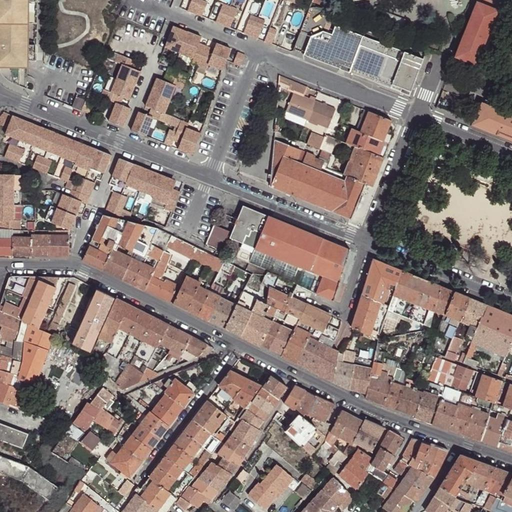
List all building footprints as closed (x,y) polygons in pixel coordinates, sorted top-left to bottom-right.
[(0,0),(0,65),(3,73),(8,78),(13,82),(30,89),(30,63),(31,47),(31,40),(23,40),(24,32),(24,26),(31,26),(32,4),(31,0),(0,0)] [(201,0),(193,0),(189,10),(196,13),(201,0)] [(209,2),(203,0),(201,0),(196,13),(203,16),(209,2)] [(489,0),(479,0),(457,56),(476,64),(479,55),(496,12),(500,4),(489,0)] [(310,9),(308,16),(316,17),(324,11),(318,8),(310,9)] [(217,23),(224,26),(230,12),(222,9),(217,23)] [(237,15),(230,12),(224,26),(231,29),(237,15)] [(501,14),(496,12),(479,55),(484,57),(501,14)] [(407,22),(383,13),(379,23),(403,32),(407,22)] [(252,38),(258,24),(251,21),(245,35),(252,38)] [(265,27),(258,24),(252,38),(260,40),(265,27)] [(190,32),(176,25),(168,46),(182,53),(190,32)] [(304,56),(339,69),(353,33),(335,27),(332,35),(323,32),(310,38),(304,56)] [(301,28),(297,42),(304,44),(308,30),(301,28)] [(280,32),(272,29),(267,43),(274,46),(280,32)] [(204,38),(190,32),(182,53),(195,58),(203,62),(207,53),(199,49),(201,44),(204,38)] [(411,93),(424,60),(353,33),(339,69),(340,70),(342,66),(350,70),(349,73),(400,93),(402,89),(411,93)] [(232,49),(217,43),(214,50),(212,55),(207,53),(203,62),(209,65),(223,70),(225,66),(232,49)] [(199,49),(207,53),(209,47),(201,44),(199,49)] [(39,47),(31,47),(30,63),(38,64),(39,47)] [(246,55),(239,52),(234,64),(241,67),(246,55)] [(134,59),(120,53),(117,60),(124,63),(119,77),(137,85),(143,71),(137,68),(131,66),(134,59)] [(193,63),(195,58),(182,53),(179,60),(192,66),(193,63)] [(134,59),(131,66),(137,68),(140,61),(134,59)] [(176,67),(171,65),(168,72),(174,75),(177,68),(176,67)] [(190,74),(177,68),(174,75),(188,81),(190,74)] [(174,75),(168,72),(165,80),(171,82),(174,75)] [(188,81),(174,75),(171,82),(165,80),(159,77),(153,92),(172,99),(178,85),(184,88),(188,81)] [(137,85),(119,77),(113,91),(106,88),(103,96),(117,101),(120,94),(126,96),(132,99),(137,85)] [(280,78),(279,85),(290,88),(289,93),(295,95),(288,114),(289,114),(309,121),(330,129),(338,110),(317,102),(312,100),(306,98),(309,89),(280,78)] [(172,99),(153,92),(147,106),(153,108),(159,111),(156,117),(170,123),(173,115),(166,113),(172,99)] [(126,96),(120,94),(117,101),(118,102),(123,104),(126,96)] [(89,100),(79,96),(75,107),(84,111),(89,100)] [(97,100),(90,97),(89,100),(84,111),(91,114),(97,100)] [(486,100),(484,105),(511,116),(511,106),(510,111),(486,100)] [(123,104),(118,102),(110,121),(125,127),(133,108),(123,104)] [(511,116),(484,105),(482,105),(474,124),(511,139),(511,116)] [(159,111),(153,108),(150,115),(155,117),(156,117),(159,111)] [(370,113),(364,110),(356,130),(362,133),(370,113)] [(9,113),(4,111),(0,116),(0,122),(4,125),(9,113)] [(150,115),(141,111),(133,131),(147,136),(155,117),(150,115)] [(392,121),(370,113),(362,133),(384,142),(387,133),(392,121)] [(306,127),(309,121),(289,114),(287,120),(306,127)] [(27,120),(13,115),(6,134),(20,139),(27,120)] [(41,126),(27,120),(20,139),(34,145),(41,126)] [(190,124),(184,121),(181,128),(179,133),(178,135),(185,138),(182,143),(180,150),(193,155),(194,153),(202,134),(188,128),(190,124)] [(55,132),(41,126),(34,145),(48,151),(55,132)] [(379,157),(385,142),(384,142),(362,133),(356,130),(353,129),(347,144),(355,147),(360,149),(379,157)] [(179,133),(171,130),(166,144),(173,147),(176,141),(178,135),(179,133)] [(69,138),(55,132),(48,151),(62,156),(69,138)] [(312,132),(307,143),(320,149),(324,137),(312,132)] [(389,144),(393,135),(387,133),(384,142),(385,142),(389,144)] [(332,154),(337,140),(337,139),(325,134),(324,137),(320,149),(323,150),(332,154)] [(185,138),(178,135),(176,141),(182,143),(185,138)] [(83,143),(69,138),(62,156),(76,162),(83,146),(83,143)] [(351,219),(365,184),(349,177),(347,177),(346,179),(345,182),(321,172),(324,162),(315,158),(316,156),(307,153),(302,164),(296,162),(297,159),(301,150),(275,140),(271,187),(309,203),(351,219)] [(337,156),(343,142),(337,140),(332,154),(337,156)] [(17,146),(10,143),(5,156),(12,159),(12,158),(17,146)] [(24,149),(17,146),(12,158),(12,159),(19,162),(24,149)] [(97,151),(83,146),(76,162),(75,165),(89,170),(90,168),(97,151)] [(355,163),(360,149),(355,147),(350,161),(355,163)] [(112,155),(97,149),(97,151),(90,168),(105,174),(112,155)] [(378,173),(384,159),(379,157),(360,149),(355,163),(378,173)] [(320,157),(329,161),(332,154),(323,150),(320,157)] [(331,170),(332,170),(337,156),(332,154),(329,161),(326,168),(331,170)] [(45,158),(38,155),(33,167),(40,170),(40,169),(45,158)] [(52,160),(45,158),(40,169),(40,170),(47,173),(52,160)] [(135,164),(121,158),(113,177),(128,183),(134,166),(135,164)] [(347,177),(349,177),(355,163),(350,161),(344,175),(347,177)] [(372,187),(378,173),(355,163),(349,177),(365,184),(372,187)] [(74,169),(66,166),(61,179),(69,182),(69,181),(74,169)] [(148,172),(134,166),(128,183),(127,185),(140,191),(148,172)] [(346,179),(347,177),(344,175),(332,170),(331,170),(330,172),(346,179)] [(162,178),(148,172),(140,191),(155,197),(162,178)] [(22,175),(0,174),(0,190),(21,191),(22,175)] [(96,183),(82,178),(79,185),(93,191),(96,183)] [(176,184),(162,178),(155,197),(154,199),(168,205),(166,209),(174,213),(179,199),(172,196),(174,190),(176,184)] [(76,192),(79,185),(69,181),(69,182),(67,188),(73,190),(76,192)] [(93,191),(79,185),(76,192),(79,193),(91,198),(93,191)] [(21,191),(0,190),(0,205),(21,206),(21,191)] [(76,192),(73,190),(70,198),(75,201),(79,193),(76,192)] [(181,193),(174,190),(172,196),(179,199),(181,193)] [(123,196),(114,192),(112,199),(125,204),(128,198),(123,196)] [(91,198),(79,193),(75,201),(70,198),(64,196),(58,209),(76,217),(82,203),(87,206),(91,198)] [(125,204),(112,199),(109,205),(123,210),(125,204)] [(21,206),(0,205),(0,229),(13,230),(20,230),(21,206)] [(123,210),(109,205),(107,211),(121,217),(123,210)] [(257,249),(269,217),(243,206),(230,239),(242,244),(236,258),(249,264),(250,263),(255,249),(257,249)] [(58,209),(52,207),(46,220),(71,231),(76,217),(58,209)] [(148,255),(152,246),(160,230),(159,230),(104,215),(92,241),(99,244),(112,250),(116,251),(118,246),(136,254),(146,259),(148,255)] [(350,250),(269,217),(257,249),(298,266),(305,269),(317,274),(316,277),(321,279),(316,293),(334,301),(350,250)] [(214,225),(205,244),(221,252),(230,233),(214,225)] [(0,239),(13,240),(13,238),(13,230),(0,229),(0,239)] [(152,246),(162,251),(170,235),(160,230),(152,246)] [(31,256),(49,256),(49,236),(36,236),(31,236),(31,238),(31,256)] [(69,256),(69,236),(49,236),(49,256),(69,256)] [(167,246),(195,260),(200,249),(172,236),(167,246)] [(13,255),(31,256),(31,238),(13,238),(13,240),(13,255)] [(0,255),(13,255),(13,240),(0,239),(0,255)] [(92,241),(89,247),(96,251),(99,244),(92,241)] [(83,260),(103,270),(109,257),(112,250),(99,244),(96,251),(89,247),(84,257),(83,260)] [(148,255),(159,260),(163,252),(162,251),(152,246),(148,255)] [(239,249),(233,247),(228,258),(235,260),(239,249)] [(195,260),(209,267),(214,256),(200,249),(195,260)] [(298,266),(257,249),(255,249),(250,263),(264,269),(293,281),(295,276),(298,266)] [(103,270),(123,279),(132,259),(126,256),(121,254),(116,251),(112,250),(109,257),(103,270)] [(145,290),(171,303),(178,287),(161,279),(166,268),(172,255),(164,251),(163,252),(159,260),(155,269),(145,290)] [(209,267),(220,272),(221,269),(225,262),(214,256),(209,267)] [(123,279),(134,285),(143,265),(132,259),(123,279)] [(390,283),(396,286),(402,271),(373,259),(362,294),(380,302),(382,303),(390,283)] [(221,269),(233,275),(236,267),(225,262),(221,269)] [(263,275),(264,269),(250,263),(249,264),(247,270),(259,275),(263,275)] [(134,285),(145,290),(155,269),(144,264),(143,265),(134,285)] [(295,276),(305,269),(298,266),(295,276)] [(233,275),(249,282),(252,275),(236,267),(233,275)] [(198,282),(200,283),(207,269),(205,268),(198,282)] [(393,295),(434,311),(440,287),(402,271),(396,286),(394,291),(393,295)] [(21,297),(30,277),(12,276),(8,280),(5,290),(21,297)] [(40,281),(40,277),(30,277),(21,297),(23,298),(17,309),(14,317),(22,321),(30,302),(27,301),(29,297),(32,298),(40,281)] [(56,277),(40,277),(40,281),(54,287),(56,277)] [(174,305),(187,311),(199,287),(200,283),(198,282),(187,277),(174,305)] [(261,284),(269,288),(270,288),(274,289),(277,282),(267,277),(261,284)] [(311,291),(316,293),(321,279),(316,277),(311,291)] [(30,302),(22,321),(23,322),(38,328),(56,288),(54,287),(40,281),(32,298),(30,302)] [(65,292),(52,322),(58,325),(76,286),(69,283),(65,292)] [(198,316),(210,321),(221,298),(213,293),(214,289),(215,290),(216,287),(213,285),(210,292),(198,316)] [(187,311),(198,316),(210,292),(199,287),(187,311)] [(434,311),(446,316),(455,293),(440,287),(434,311)] [(284,312),(291,298),(289,297),(274,289),(270,288),(269,288),(266,303),(278,309),(284,312)] [(97,290),(73,344),(89,352),(113,298),(97,290)] [(237,306),(252,313),(258,300),(243,293),(237,306)] [(451,318),(460,322),(469,299),(455,293),(446,316),(451,318)] [(369,333),(380,302),(362,294),(351,328),(352,328),(369,335),(369,333)] [(413,321),(430,328),(434,311),(393,295),(390,301),(388,306),(387,310),(413,321)] [(210,321),(226,330),(237,306),(221,298),(210,321)] [(307,305),(291,298),(284,312),(288,314),(300,319),(307,305)] [(128,305),(116,299),(99,337),(111,343),(118,328),(128,305)] [(471,326),(477,329),(487,306),(469,299),(460,322),(471,326)] [(274,317),(278,309),(266,303),(258,300),(252,313),(261,317),(263,311),(274,317)] [(2,312),(14,317),(17,309),(6,304),(2,312)] [(141,312),(128,305),(118,328),(130,334),(141,312)] [(319,311),(307,305),(300,319),(312,325),(319,311)] [(226,330),(240,337),(252,313),(237,306),(226,330)] [(505,356),(506,357),(511,343),(511,341),(511,316),(487,306),(477,329),(474,338),(472,342),(477,345),(505,356)] [(288,314),(284,312),(278,309),(274,317),(284,322),(288,314)] [(384,319),(380,333),(410,331),(413,321),(387,310),(387,311),(384,319)] [(0,311),(0,324),(1,325),(12,329),(8,339),(16,341),(18,334),(23,322),(22,321),(14,317),(2,312),(0,311)] [(330,316),(319,311),(312,325),(322,331),(324,328),(330,316)] [(153,318),(141,312),(130,334),(142,340),(153,318)] [(240,337),(260,346),(261,344),(271,322),(261,317),(252,313),(240,337)] [(296,327),(300,319),(288,314),(284,322),(296,327)] [(341,322),(330,316),(324,328),(337,335),(341,322)] [(169,325),(153,318),(142,340),(157,348),(159,343),(169,325)] [(433,353),(445,357),(448,351),(456,331),(458,326),(449,322),(444,320),(442,320),(431,348),(433,353)] [(52,322),(47,332),(54,336),(59,325),(58,325),(52,322)] [(261,344),(271,349),(282,327),(271,322),(261,344)] [(1,325),(0,337),(8,339),(12,329),(1,325)] [(181,331),(169,325),(159,343),(171,349),(181,331)] [(323,331),(322,331),(312,325),(308,333),(308,334),(310,335),(309,338),(318,342),(323,331)] [(467,335),(474,338),(477,329),(471,326),(467,335)] [(283,355),(293,332),(282,327),(271,349),(283,355)] [(130,334),(118,328),(111,343),(107,354),(117,360),(130,334)] [(282,357),(296,364),(309,338),(310,335),(308,334),(308,333),(296,328),(293,332),(283,355),(282,357)] [(337,335),(324,328),(322,331),(323,331),(318,342),(331,349),(337,337),(337,335)] [(38,329),(35,337),(48,342),(50,335),(38,329)] [(191,336),(181,331),(171,349),(182,355),(184,350),(191,336)] [(456,331),(448,351),(456,354),(464,334),(456,331)] [(16,341),(24,342),(28,343),(29,338),(18,334),(16,341)] [(130,334),(117,360),(123,363),(124,361),(130,365),(142,340),(130,334)] [(29,338),(28,343),(45,349),(47,344),(48,342),(35,337),(31,335),(29,338)] [(209,345),(191,336),(184,350),(197,357),(198,357),(199,357),(199,356),(209,345)] [(0,337),(0,342),(0,355),(21,362),(24,342),(16,341),(8,339),(0,337)] [(107,354),(111,343),(99,337),(92,354),(99,357),(102,372),(108,378),(115,384),(130,365),(124,361),(123,363),(117,360),(107,354)] [(336,362),(338,352),(336,351),(331,349),(318,342),(309,338),(296,364),(319,375),(329,380),(331,381),(336,362)] [(142,340),(130,365),(143,373),(147,367),(151,359),(157,348),(142,340)] [(21,362),(18,376),(18,380),(29,384),(35,386),(48,351),(48,350),(45,349),(28,343),(24,342),(21,362)] [(467,355),(465,358),(471,360),(475,349),(477,345),(472,342),(467,355)] [(184,350),(182,355),(176,367),(205,355),(214,348),(209,345),(199,356),(199,357),(198,357),(197,357),(184,350)] [(503,360),(505,356),(477,345),(475,349),(503,360)] [(404,347),(403,350),(400,358),(396,369),(396,371),(400,372),(402,373),(404,366),(403,365),(406,356),(409,349),(404,347)] [(406,356),(415,359),(417,351),(409,349),(406,356)] [(414,359),(433,366),(436,358),(417,351),(415,359),(414,359)] [(445,357),(457,362),(459,356),(456,354),(448,351),(445,357)] [(338,352),(336,362),(342,363),(344,357),(344,354),(341,353),(338,352)] [(0,369),(18,376),(21,362),(0,355),(0,369)] [(392,367),(396,369),(400,358),(393,356),(390,364),(393,365),(392,367)] [(342,363),(353,366),(354,361),(355,360),(344,357),(342,363)] [(415,418),(432,424),(445,387),(447,382),(448,379),(450,371),(452,364),(436,358),(433,366),(424,394),(416,416),(415,416),(415,418)] [(463,364),(476,368),(478,362),(471,360),(465,358),(463,364)] [(156,361),(151,359),(147,367),(151,370),(156,361)] [(364,368),(372,370),(373,366),(374,362),(366,360),(365,365),(364,368)] [(498,376),(502,377),(509,361),(505,360),(498,376)] [(366,398),(373,401),(380,371),(381,363),(374,361),(374,362),(373,366),(372,370),(367,393),(366,398)] [(336,362),(331,381),(348,389),(353,366),(342,363),(336,362)] [(458,366),(452,364),(450,371),(448,379),(451,380),(454,381),(458,366)] [(143,373),(130,365),(115,384),(122,391),(138,383),(143,373)] [(348,389),(367,393),(372,370),(364,368),(353,366),(348,389)] [(451,389),(462,393),(464,393),(472,371),(458,366),(454,381),(453,384),(451,389)] [(151,370),(147,367),(143,373),(138,383),(158,374),(151,370)] [(0,369),(0,402),(19,410),(29,384),(18,380),(18,376),(0,369)] [(231,371),(219,386),(219,387),(232,397),(234,398),(249,380),(231,371)] [(373,401),(384,405),(392,383),(393,379),(387,377),(388,374),(380,371),(373,401)] [(478,398),(493,403),(494,404),(494,401),(502,381),(483,374),(475,397),(478,398)] [(271,376),(263,388),(278,399),(287,387),(271,376)] [(164,385),(168,388),(173,382),(169,379),(164,385)] [(184,407),(195,393),(176,379),(173,382),(168,388),(165,392),(166,393),(184,407)] [(261,385),(249,380),(234,398),(233,400),(242,407),(244,409),(250,400),(260,386),(261,385)] [(163,391),(153,383),(148,386),(159,395),(161,393),(163,391)] [(384,405),(396,409),(404,386),(398,385),(392,383),(384,405)] [(511,410),(511,406),(511,384),(508,392),(504,404),(503,407),(510,409),(511,410)] [(295,386),(284,403),(286,405),(288,406),(294,410),(305,391),(295,386)] [(396,409),(415,416),(416,416),(424,394),(417,391),(413,390),(404,386),(396,409)] [(109,399),(112,395),(102,387),(97,395),(106,403),(109,399)] [(432,424),(449,430),(458,404),(462,393),(451,389),(445,387),(432,424)] [(263,388),(258,395),(274,406),(278,399),(263,388)] [(139,390),(128,395),(134,399),(136,401),(139,399),(143,395),(139,390)] [(314,395),(305,391),(294,410),(297,412),(299,415),(303,418),(305,414),(304,414),(308,407),(315,396),(314,395)] [(176,417),(184,407),(166,393),(164,396),(159,403),(176,417)] [(462,393),(458,404),(468,408),(474,410),(475,405),(478,398),(475,397),(472,396),(464,393),(462,393)] [(212,394),(208,401),(223,413),(226,409),(218,402),(219,399),(212,394)] [(97,395),(90,405),(100,411),(101,410),(106,403),(97,395)] [(258,395),(253,402),(268,414),(274,406),(258,395)] [(314,395),(315,396),(308,407),(328,416),(334,404),(315,395),(314,395)] [(482,407),(490,410),(493,403),(478,398),(475,405),(482,407)] [(105,413),(113,403),(109,399),(106,403),(101,410),(105,413)] [(136,401),(134,399),(130,403),(146,416),(150,411),(136,401)] [(139,399),(136,401),(150,411),(151,413),(153,410),(139,399)] [(223,413),(208,401),(193,421),(210,434),(212,435),(226,416),(223,413)] [(253,402),(247,410),(263,421),(268,414),(253,402)] [(87,403),(78,417),(91,426),(94,421),(97,416),(100,411),(90,405),(87,403)] [(153,410),(151,413),(169,427),(176,417),(159,403),(153,410)] [(498,414),(508,417),(510,409),(503,407),(494,404),(493,403),(490,410),(490,411),(498,414)] [(464,435),(480,441),(488,417),(489,415),(481,412),(474,410),(468,408),(458,404),(449,430),(464,435)] [(297,412),(294,410),(288,406),(284,411),(289,416),(290,415),(292,417),(297,412)] [(325,422),(328,416),(308,407),(304,414),(305,414),(312,418),(324,423),(325,422)] [(231,413),(226,409),(223,413),(226,416),(231,420),(234,422),(238,417),(233,413),(231,413)] [(247,410),(241,419),(243,420),(258,429),(263,421),(247,410)] [(146,416),(140,424),(159,439),(169,427),(151,413),(150,411),(146,416)] [(364,423),(363,422),(352,417),(341,411),(334,426),(330,432),(350,443),(353,444),(354,442),(364,423)] [(99,417),(97,416),(94,421),(108,430),(114,419),(105,413),(102,416),(101,417),(99,417)] [(480,441),(497,447),(507,420),(508,417),(498,414),(495,419),(488,417),(480,441)] [(303,443),(316,428),(310,423),(303,418),(299,415),(285,431),(304,450),(307,447),(303,443)] [(78,417),(74,423),(88,431),(91,426),(78,417)] [(331,425),(325,422),(324,423),(312,418),(310,423),(316,428),(325,438),(331,425)] [(114,419),(108,430),(115,435),(121,424),(114,419)] [(232,426),(234,422),(231,420),(227,426),(225,424),(220,432),(221,433),(217,439),(221,442),(232,426)] [(243,420),(236,429),(254,441),(261,430),(258,429),(243,420)] [(365,420),(363,422),(364,423),(354,442),(372,451),(384,429),(365,420)] [(511,452),(511,450),(511,421),(507,420),(497,447),(511,452)] [(203,444),(210,434),(193,421),(183,432),(201,446),(203,444)] [(0,424),(0,440),(22,449),(28,435),(0,424)] [(140,424),(132,435),(151,450),(159,439),(140,424)] [(236,429),(231,436),(250,448),(254,441),(236,429)] [(402,438),(390,430),(380,447),(380,448),(392,455),(402,438)] [(91,431),(83,440),(94,448),(101,440),(91,431)] [(200,448),(201,446),(183,432),(174,444),(192,458),(200,448)] [(119,435),(117,440),(124,446),(127,442),(119,435)] [(127,442),(124,446),(143,461),(151,450),(132,435),(127,442)] [(231,436),(225,445),(244,456),(250,448),(231,436)] [(212,454),(221,442),(217,439),(216,438),(207,450),(212,454)] [(413,438),(403,457),(410,462),(412,458),(416,460),(422,442),(413,438)] [(410,462),(403,457),(401,460),(408,464),(408,465),(412,467),(417,469),(421,462),(423,463),(430,445),(422,442),(416,460),(412,458),(410,462)] [(343,455),(344,455),(346,451),(337,443),(334,446),(335,447),(343,455)] [(344,455),(347,457),(353,444),(350,443),(346,451),(344,455)] [(191,460),(192,458),(174,444),(165,456),(183,470),(191,460)] [(431,444),(430,445),(423,463),(421,462),(417,469),(433,478),(441,464),(448,451),(431,444)] [(225,445),(218,454),(224,458),(237,466),(244,456),(225,445)] [(143,461),(124,446),(117,454),(111,463),(129,478),(143,461)] [(341,456),(343,455),(335,447),(333,449),(341,456)] [(388,464),(392,455),(380,448),(375,456),(388,464)] [(207,460),(212,454),(207,450),(202,457),(204,458),(199,463),(203,466),(207,460)] [(357,489),(369,472),(367,471),(364,469),(368,462),(369,462),(371,459),(358,450),(339,474),(357,489)] [(107,460),(111,463),(117,454),(113,451),(107,460)] [(466,481),(479,462),(460,455),(440,487),(441,488),(454,495),(466,481)] [(0,456),(0,473),(21,481),(28,467),(0,456)] [(175,480),(183,470),(165,456),(157,467),(175,480)] [(371,464),(383,472),(388,464),(375,456),(371,464)] [(224,458),(218,466),(231,474),(237,466),(224,458)] [(328,472),(332,476),(342,464),(337,461),(334,459),(327,469),(329,471),(328,472)] [(405,469),(408,465),(408,464),(401,460),(398,465),(405,469)] [(193,478),(203,466),(199,463),(198,462),(189,474),(193,478)] [(496,468),(479,462),(466,481),(471,484),(483,489),(496,468)] [(212,463),(205,471),(224,483),(231,474),(218,466),(212,463)] [(258,481),(250,490),(268,505),(275,496),(277,498),(294,478),(276,463),(260,482),(258,481)] [(379,479),(383,472),(371,464),(367,471),(369,472),(373,474),(378,478),(379,479)] [(398,465),(394,471),(401,475),(405,469),(398,465)] [(28,467),(21,481),(51,503),(60,490),(28,467)] [(167,491),(175,480),(157,467),(149,477),(153,480),(167,491)] [(433,478),(417,469),(412,467),(408,474),(429,485),(433,478)] [(511,478),(511,473),(496,468),(483,489),(495,495),(496,493),(499,494),(501,495),(503,496),(504,495),(511,478)] [(236,479),(241,483),(248,473),(243,469),(236,479)] [(205,471),(199,479),(218,491),(224,483),(205,471)] [(383,472),(379,479),(384,482),(388,475),(383,472)] [(188,485),(193,478),(189,474),(180,485),(185,488),(188,485)] [(424,492),(429,485),(408,474),(404,480),(424,492)] [(397,480),(388,475),(384,482),(393,487),(396,481),(397,480)] [(305,486),(311,491),(318,484),(309,476),(302,484),(305,486)] [(149,477),(140,489),(137,493),(136,494),(141,497),(153,480),(149,477)] [(342,510),(353,498),(333,478),(301,511),(332,511),(338,505),(342,510)] [(393,487),(384,482),(379,479),(378,478),(375,482),(371,488),(380,495),(385,499),(386,497),(393,488),(393,487)] [(199,479),(192,487),(205,495),(211,499),(218,491),(199,479)] [(80,480),(72,493),(76,496),(84,483),(80,480)] [(153,480),(141,497),(153,507),(158,510),(171,494),(167,491),(153,480)] [(416,502),(424,492),(404,480),(400,485),(397,490),(412,500),(416,502)] [(454,497),(465,501),(466,498),(470,491),(471,488),(470,487),(471,484),(466,481),(454,495),(454,497)] [(116,493),(123,499),(125,496),(132,487),(125,482),(116,493)] [(177,498),(185,488),(180,485),(172,495),(177,498)] [(192,487),(190,486),(181,498),(177,504),(182,508),(187,501),(189,503),(196,507),(202,500),(205,495),(192,487)] [(305,486),(297,494),(304,500),(311,491),(305,486)] [(89,487),(80,499),(97,511),(101,511),(102,510),(103,509),(99,505),(103,499),(89,487)] [(469,511),(473,504),(468,502),(465,501),(454,497),(454,495),(441,488),(436,497),(441,501),(442,500),(449,505),(458,511),(469,511)] [(495,495),(483,489),(479,496),(475,504),(483,508),(485,509),(489,503),(493,506),(497,501),(497,500),(497,497),(499,494),(496,493),(495,495)] [(268,505),(250,490),(247,493),(265,509),(268,505)] [(404,510),(412,500),(397,490),(389,500),(404,510)] [(222,501),(231,508),(239,499),(230,491),(222,501)] [(475,504),(479,496),(470,491),(466,498),(469,499),(468,502),(473,504),(475,504)] [(68,501),(67,503),(71,506),(73,504),(76,496),(72,493),(68,501)] [(141,497),(136,494),(126,507),(122,511),(148,511),(153,507),(141,497)] [(171,494),(158,510),(160,511),(166,511),(175,502),(174,501),(177,498),(172,495),(171,494)] [(211,499),(205,495),(202,500),(207,503),(211,499)] [(378,509),(379,508),(378,508),(385,499),(380,495),(373,505),(378,509)] [(511,503),(511,497),(504,495),(503,496),(501,501),(499,500),(498,500),(497,500),(497,501),(493,506),(490,511),(491,511),(511,511),(511,508),(510,508),(511,503)] [(425,511),(427,511),(444,511),(449,505),(442,500),(441,501),(436,497),(434,496),(425,511)] [(97,511),(80,499),(73,508),(78,511),(97,511)] [(402,511),(404,510),(389,500),(383,508),(385,509),(389,511),(402,511)] [(61,510),(59,511),(66,511),(71,506),(67,503),(61,510)]
